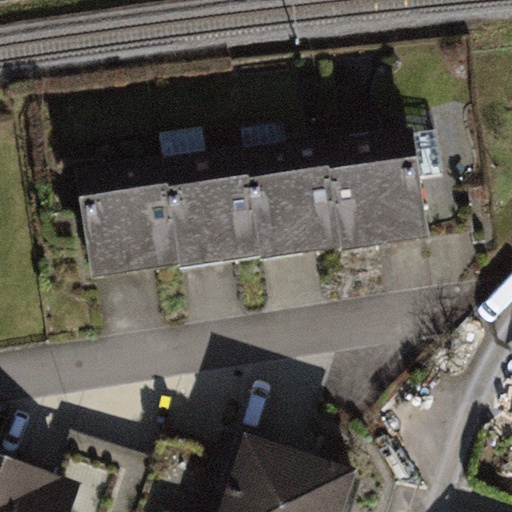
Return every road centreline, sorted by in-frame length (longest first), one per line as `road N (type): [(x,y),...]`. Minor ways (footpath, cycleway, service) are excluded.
road 1 (residential): [(0,382),(459,317)]
road 2 (residential): [(511,315),(442,511)]
